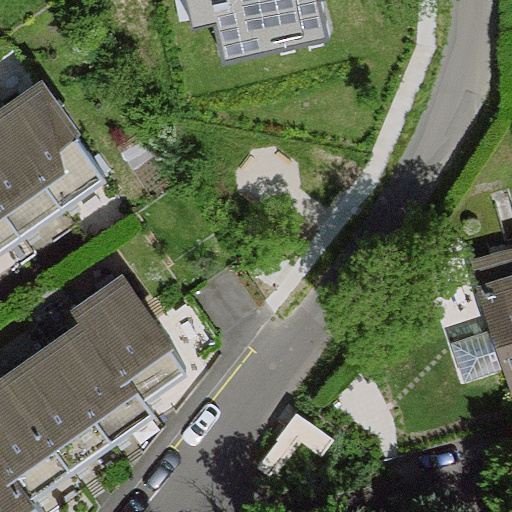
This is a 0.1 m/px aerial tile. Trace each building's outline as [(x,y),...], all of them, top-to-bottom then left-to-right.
[(185,0),(193,29),(217,23),(226,60),(330,39),(319,1),(322,0),(185,0)] [(45,84),(1,114),(66,205),(108,175),(45,84)] [(1,114),(0,114),(0,198),(25,234),(66,205),(1,114)] [(0,198),(0,251),(25,234),(0,198)] [(511,251),(477,264),(511,368),(511,251)] [(83,308),(92,320),(148,398),(189,368),(155,319),(126,278),(83,308)] [(92,320),(51,348),(115,438),(157,410),(148,398),(92,320)] [(51,348),(10,378),(74,467),(115,438),(51,348)] [(0,384),(0,451),(33,496),(74,467),(10,378),(0,384)] [(353,445),(322,421),(281,475),(313,499),(353,445)] [(0,451),(0,511),(43,511),(33,496),(0,451)]
